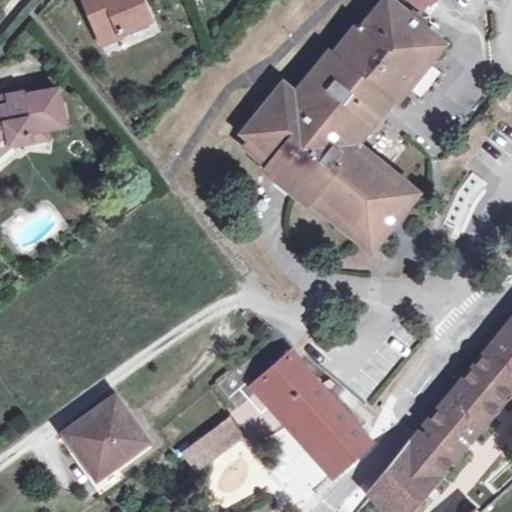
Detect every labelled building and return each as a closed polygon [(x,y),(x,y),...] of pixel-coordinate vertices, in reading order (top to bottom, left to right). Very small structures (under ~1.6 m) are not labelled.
[(83,0),(103,47),(123,38),(122,34),(151,21),(141,0),(83,0)] [(374,17),(364,28),(360,26),(335,56),(332,53),(297,95),(284,86),(245,135),(251,140),(245,147),(262,161),(269,166),(265,171),(293,193),(309,206),(313,201),(359,238),(362,235),(377,246),(388,232),(392,227),(390,226),(401,213),(403,214),(416,199),(401,187),(404,182),(360,146),(361,145),(355,140),(377,113),(380,117),(403,89),(406,92),(430,62),(428,60),(443,42),(424,27),(421,20),(417,16),(417,6),(421,0),(392,0),(377,20),(374,17)] [(0,151),(11,143),(30,139),(29,133),(65,125),(56,88),(23,96),(22,92),(7,96),(9,103),(2,105),(0,106),(0,151)] [(511,320),(490,347),(369,493),(371,495),(387,511),(406,511),(511,386),(511,320)] [(254,384),(262,393),(266,389),(340,470),(372,443),(290,352),(254,384)] [(97,478),(148,441),(116,396),(65,433),(97,478)] [(196,471),(244,435),(231,419),(183,454),(196,471)]
